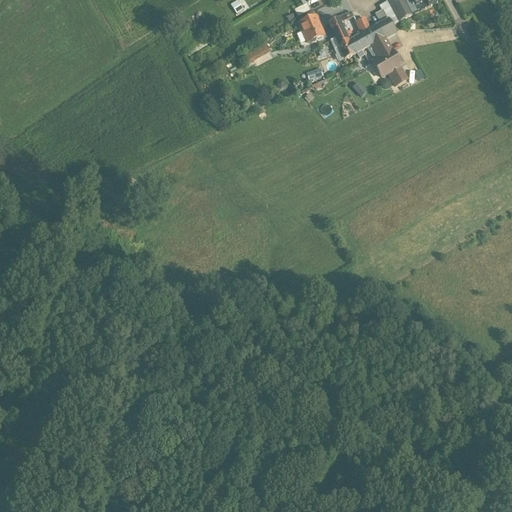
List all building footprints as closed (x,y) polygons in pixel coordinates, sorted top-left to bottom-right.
[(406,7),(402,0),(388,0),(388,2),(400,23),(417,14),(416,11),(412,4),(406,7)] [(416,11),(436,0),(402,0),(406,7),(412,4),(416,11)] [(238,1),(231,5),(236,14),(243,10),(238,1)] [(388,2),(379,6),(382,11),(387,22),(388,21),(392,27),(400,23),(388,2)] [(306,6),(294,11),(298,18),(299,18),(309,13),(306,6)] [(382,11),(375,15),(381,25),(387,22),(382,11)] [(309,13),(299,18),(302,24),(314,19),(311,12),(309,13)] [(351,13),(337,19),(338,20),(340,24),(353,18),(351,13)] [(302,24),(299,26),(307,43),(311,45),(314,43),(316,40),(323,37),(315,19),(314,19),(302,24)] [(364,19),(355,23),(359,33),(368,30),(364,19)] [(338,20),(328,24),(335,40),(339,49),(344,61),(354,56),(348,43),(342,30),(345,28),(343,25),(341,26),(340,24),(338,20)] [(381,25),(376,28),(383,40),(384,40),(395,33),(392,27),(388,21),(387,22),(381,25)] [(376,28),(348,43),(354,56),(371,47),(383,40),(376,28)] [(331,41),(330,42),(334,51),(339,49),(335,40),(331,41)] [(383,40),(371,47),(379,61),(379,62),(392,54),(384,40),(383,40)] [(266,45),(249,54),(253,61),(269,52),(266,45)] [(392,54),(379,62),(379,61),(372,65),(382,81),(388,77),(400,69),(401,69),(392,54)] [(400,69),(388,77),(395,89),(407,81),(400,69)] [(328,75),(317,78),(319,86),(331,82),(328,75)]
